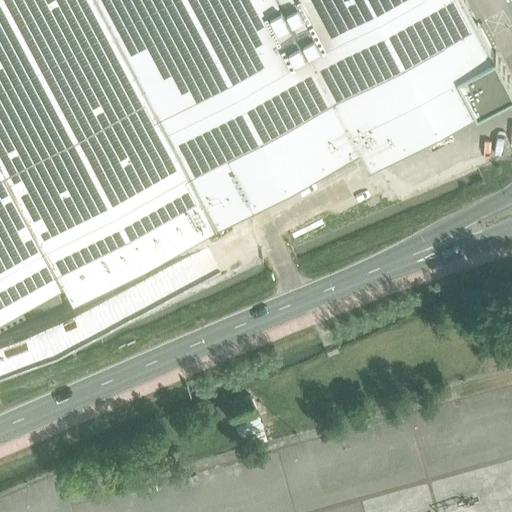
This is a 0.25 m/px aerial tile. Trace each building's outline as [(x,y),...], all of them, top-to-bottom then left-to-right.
[(74,298),(217,222),(100,0),(0,0),(0,313),(65,280),(74,298)] [(100,0),(217,222),(359,148),(368,165),(476,108),(477,110),(511,91),(511,83),(495,51),(493,52),(466,0),(100,0)] [(26,305),(32,315),(62,300),(56,289),(26,305)] [(260,412),(251,390),(226,400),(235,423),(260,412)] [(226,400),(215,405),(225,428),(236,424),(235,423),(226,400)]
